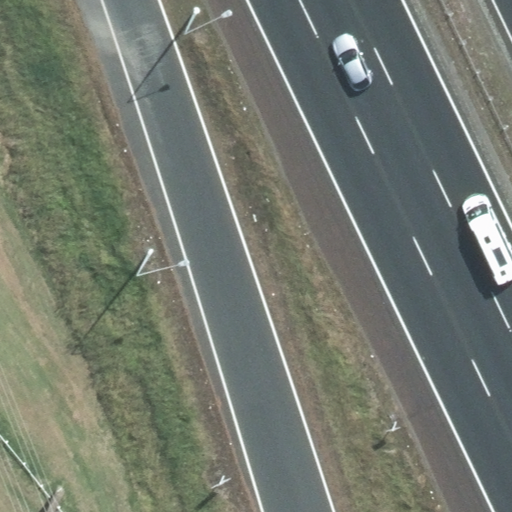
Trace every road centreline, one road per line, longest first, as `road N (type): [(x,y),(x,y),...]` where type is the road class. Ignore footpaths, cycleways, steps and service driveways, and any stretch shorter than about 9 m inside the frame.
road 1 (motorway): [(298,511),(127,0)]
road 2 (motorway): [(511,312),(363,0)]
